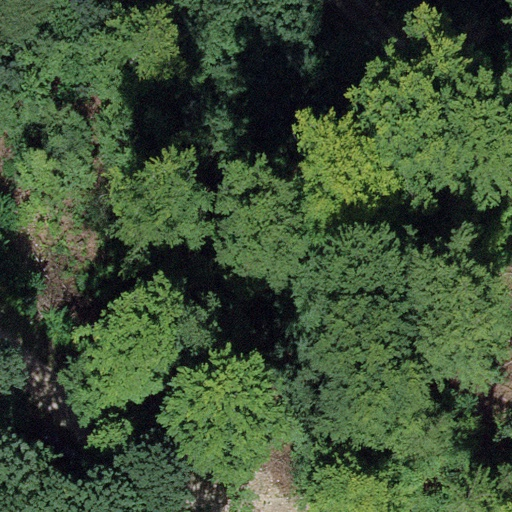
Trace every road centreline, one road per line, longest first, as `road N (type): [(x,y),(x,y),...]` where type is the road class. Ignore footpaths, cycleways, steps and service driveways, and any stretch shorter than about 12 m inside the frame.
road 1 (track): [(0,353),(53,408),(186,511)]
road 2 (track): [(511,159),(344,0)]
